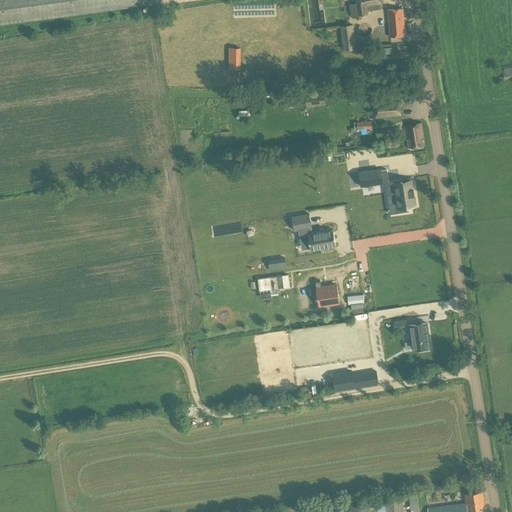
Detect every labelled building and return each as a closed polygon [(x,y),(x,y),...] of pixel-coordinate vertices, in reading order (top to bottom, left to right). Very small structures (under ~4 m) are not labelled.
[(152,0),(0,0),(0,25),(154,6),(152,0)] [(355,0),(356,3),(349,4),(350,16),(352,16),(352,18),(357,18),(356,15),(367,14),(366,11),(381,9),(379,0),(355,0)] [(402,8),(387,9),(389,37),(405,36),(402,8)] [(351,25),(340,27),(343,50),(354,49),(351,25)] [(230,49),(229,69),(241,69),(241,49),(230,49)] [(511,67),(502,70),(504,79),(511,77),(511,67)] [(325,95),(306,97),(307,107),(326,105),(325,95)] [(400,96),(374,98),(375,121),(401,119),(400,96)] [(371,121),(353,122),(354,129),(371,128),(371,121)] [(421,123),(405,125),(408,149),(425,146),(421,123)] [(397,136),(386,137),(387,147),(398,147),(397,136)] [(415,205),(412,181),(400,183),(400,180),(389,181),(387,169),(380,170),(380,168),(360,171),(362,186),(385,183),(386,189),(387,188),(387,195),(396,194),(398,212),(409,211),(408,206),(415,205)] [(336,245),(333,230),(312,233),(311,227),(309,214),(292,217),(294,230),(298,230),(302,249),(310,248),(311,249),(323,247),(323,250),(334,248),(334,245),(336,245)] [(286,267),(285,258),(278,259),(279,268),(286,267)] [(322,284),(320,267),(281,273),(284,287),(291,286),(290,283),(315,279),(316,285),(319,303),(339,300),(336,282),(322,284)] [(426,323),(409,325),(413,350),(420,349),(421,351),(428,350),(428,348),(430,347),(429,337),(427,338),(427,335),(428,334),(426,323)] [(377,383),(375,370),(351,374),(350,371),(332,375),(335,390),(377,383)] [(466,503),(428,508),(428,511),(485,511),(483,493),(465,495),(466,503)] [(403,511),(401,498),(385,501),(387,511),(403,511)] [(369,511),(368,503),(350,506),(350,511),(369,511)]
